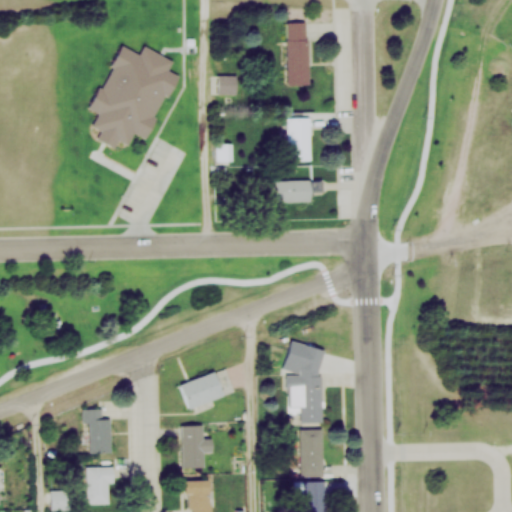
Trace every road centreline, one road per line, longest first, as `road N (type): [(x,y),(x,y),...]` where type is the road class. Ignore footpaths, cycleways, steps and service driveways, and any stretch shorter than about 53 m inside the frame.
road 1 (tertiary): [(377,511),(369,240),(379,170),(436,0)]
road 2 (residential): [(0,413),(334,281),(371,258)]
road 3 (residential): [(0,247),(369,240)]
road 4 (residential): [(366,0),(369,137),(379,170)]
road 5 (residential): [(149,511),(145,354)]
